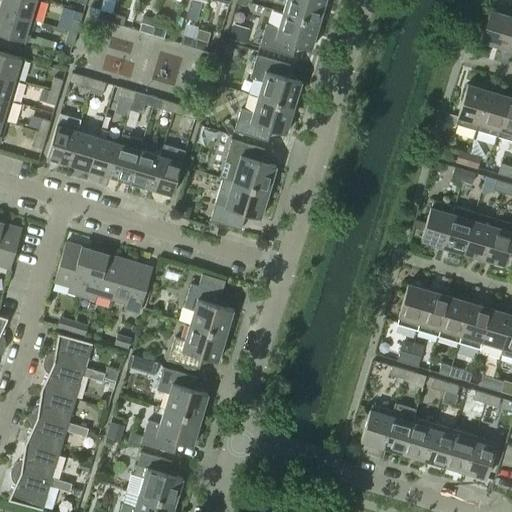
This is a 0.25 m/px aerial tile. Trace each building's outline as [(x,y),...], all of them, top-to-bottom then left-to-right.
[(1,0),(0,5),(0,9),(32,20),(38,0),(1,0)] [(285,0),(282,12),(318,22),(320,15),(324,16),(327,6),(323,4),(324,0),(285,0)] [(501,46),(511,12),(490,6),(480,39),(501,46)] [(32,20),(0,9),(0,33),(26,41),(32,20)] [(110,21),(112,13),(100,9),(97,18),(110,21)] [(318,22),(282,12),(278,27),(266,23),(259,46),(289,55),(293,43),(310,48),(313,40),(316,41),(319,31),(316,30),(318,22)] [(511,12),(501,46),(511,48),(511,12)] [(112,13),(110,21),(122,25),(125,17),(112,13)] [(151,34),(154,25),(150,24),(152,18),(143,15),(138,30),(151,34)] [(68,30),(76,33),(80,21),(72,18),(68,30)] [(154,25),(151,34),(163,38),(166,29),(154,25)] [(232,26),(229,37),(244,42),(247,30),(232,26)] [(76,33),(68,30),(64,43),(72,45),(76,33)] [(192,46),(195,38),(182,34),(180,43),(192,46)] [(195,38),(192,46),(205,50),(207,42),(195,38)] [(0,73),(18,79),(25,58),(0,50),(0,73)] [(257,96),(293,107),(295,99),(299,100),(302,90),(298,89),(301,80),(283,75),(287,63),(256,54),(250,77),(262,81),(257,96)] [(71,72),(69,81),(90,87),(93,78),(71,72)] [(216,72),(213,80),(221,83),(224,74),(216,72)] [(0,96),(12,100),(18,79),(0,73),(0,96)] [(50,89),(59,92),(62,79),(54,76),(50,89)] [(93,78),(90,87),(103,91),(105,82),(93,78)] [(476,129),(488,89),(467,83),(457,115),(458,115),(455,123),(476,129)] [(131,99),(134,90),(121,86),(119,95),(131,99)] [(59,92),(50,89),(46,102),(55,104),(59,92)] [(497,136),(499,128),(509,96),(488,89),(476,129),(497,136)] [(133,99),(130,109),(141,112),(144,103),(147,94),(134,90),(131,99),(133,99)] [(0,119),(6,121),(12,100),(0,96),(0,119)] [(293,107),(257,96),(253,111),(240,108),(234,130),(264,139),(268,127),(285,133),(288,124),(291,125),(294,115),(291,114),(293,107)] [(511,96),(509,96),(499,128),(497,136),(511,140),(511,96)] [(173,111),(175,103),(163,99),(160,108),(173,111)] [(175,103),(173,111),(194,118),(197,109),(175,103)] [(67,163),(77,130),(79,125),(66,121),(68,115),(59,112),(46,156),(67,163)] [(37,130),(46,133),(50,120),(41,118),(37,130)] [(109,175),(118,142),(105,138),(108,131),(100,129),(98,136),(88,169),(109,175)] [(46,133),(37,130),(35,130),(31,144),(42,147),(46,133)] [(88,169),(98,136),(77,130),(67,163),(88,169)] [(118,142),(109,175),(129,181),(139,148),(142,139),(121,133),(118,142)] [(218,176),(267,191),(270,183),(273,184),(276,174),(273,173),(275,165),(258,160),(262,148),(231,139),(224,161),(223,161),(218,176)] [(160,155),(150,187),(172,194),(185,150),(163,143),(160,155)] [(150,187),(160,155),(139,148),(129,181),(150,187)] [(466,164),(469,153),(458,150),(455,161),(466,164)] [(469,153),(466,164),(476,167),(479,156),(469,153)] [(507,176),(510,166),(500,162),(497,173),(507,176)] [(461,180),(464,169),(454,166),(450,177),(461,180)] [(464,169),(461,180),(471,183),(474,172),(464,169)] [(267,191),(218,176),(218,177),(222,178),(209,219),(238,228),(242,212),(260,217),(262,209),(266,210),(269,199),(265,198),(267,191)] [(502,192),(505,182),(495,179),(492,189),(502,192)] [(511,183),(505,182),(502,192),(511,194),(511,183)] [(420,238),(441,245),(453,205),(433,199),(430,206),(420,238)] [(180,204),(177,214),(187,217),(189,211),(186,206),(180,204)] [(441,245),(462,251),(474,211),(453,205),(441,245)] [(462,251),(483,257),(495,217),(474,211),(462,251)] [(511,222),(495,217),(483,257),(504,264),(511,237),(511,222)] [(0,221),(0,264),(9,267),(21,228),(0,221)] [(81,295),(94,250),(65,241),(53,281),(68,285),(66,291),(81,295)] [(94,250),(81,295),(94,299),(96,293),(111,298),(123,258),(94,250)] [(123,258),(111,298),(125,302),(123,308),(138,312),(152,267),(123,258)] [(189,324),(225,334),(227,327),(230,328),(233,318),(230,316),(232,308),(215,303),(219,291),(190,283),(184,305),(193,308),(189,324)] [(396,323),(417,329),(428,289),(407,283),(398,315),(396,323)] [(437,335),(449,295),(428,289),(417,329),(437,335)] [(449,295),(437,335),(458,341),(470,301),(449,295)] [(479,347),(481,340),(491,308),(470,301),(458,341),(479,347)] [(491,308),(481,340),(502,346),(511,314),(491,308)] [(511,313),(511,314),(502,346),(499,354),(511,357),(511,313)] [(70,330),(73,321),(58,317),(55,326),(70,330)] [(73,321),(70,330),(83,334),(86,325),(73,321)] [(225,334),(189,324),(184,339),(174,336),(168,359),(196,367),(200,355),(217,360),(219,352),(223,353),(226,343),(222,342),(225,334)] [(57,332),(55,349),(52,350),(49,351),(47,352),(46,354),(44,356),(43,358),(103,376),(104,372),(85,366),(92,342),(57,332)] [(128,347),(130,338),(117,334),(114,343),(128,347)] [(401,342),(399,350),(410,353),(413,342),(406,340),(401,342)] [(407,363),(410,353),(399,350),(396,360),(407,363)] [(410,353),(407,363),(417,366),(420,356),(410,353)] [(103,376),(43,358),(43,359),(43,361),(43,364),(43,366),(44,369),(46,371),(48,372),(41,388),(75,398),(82,374),(102,380),(103,376)] [(448,375),(451,365),(440,362),(437,372),(448,375)] [(402,377),(404,369),(391,365),(389,373),(402,377)] [(451,365),(448,375),(457,378),(460,367),(451,365)] [(164,408),(200,418),(202,411),(205,412),(208,402),(205,401),(207,392),(190,387),(194,375),(163,366),(156,389),(168,393),(164,408)] [(404,369),(402,377),(414,381),(413,384),(421,387),(425,374),(417,372),(404,369)] [(489,388),(492,377),(482,374),(479,385),(489,388)] [(443,389),(446,381),(433,377),(430,386),(443,389)] [(492,377),(489,388),(499,391),(502,380),(492,377)] [(446,381),(443,389),(455,393),(457,384),(446,381)] [(28,411),(27,414),(86,432),(88,427),(68,422),(75,398),(41,388),(38,404),(35,405),(33,406),(31,407),(29,409),(28,411)] [(484,402),(487,394),(474,390),(472,398),(484,402)] [(487,394),(484,402),(497,406),(499,397),(487,394)] [(392,410),(381,446),(402,452),(413,416),(415,408),(394,402),(392,410)] [(381,446),(392,410),(371,404),(360,439),(381,446)] [(200,418),(164,408),(159,423),(147,420),(140,442),(171,451),(174,440),(192,445),(194,436),(198,437),(201,427),(197,426),(200,418)] [(86,432),(27,414),(26,417),(26,419),(27,422),(28,424),(29,426),(31,428),(24,443),(59,453),(66,430),(85,436),(86,432)] [(423,458),(433,422),(413,416),(402,452),(423,458)] [(433,422),(423,458),(443,464),(454,429),(433,422)] [(454,429),(443,464),(464,471),(475,435),(454,429)] [(475,435),(464,471),(485,477),(496,441),(475,435)] [(106,438),(104,444),(111,446),(112,439),(106,438)] [(11,466),(10,469),(70,487),(71,483),(51,477),(59,453),(24,443),(22,460),(19,460),(16,461),(14,463),(13,464),(11,466)] [(139,492),(174,503),(176,495),(180,496),(183,486),(179,485),(182,477),(165,471),(168,460),(140,451),(133,474),(143,477),(139,492)] [(80,461),(78,468),(86,471),(88,463),(80,461)] [(13,481),(15,483),(7,499),(42,509),(49,485),(69,491),(70,487),(10,469),(10,472),(10,474),(10,477),(11,479),(13,481)] [(174,503),(139,492),(134,506),(122,503),(119,511),(175,511),(172,510),(174,503)]
